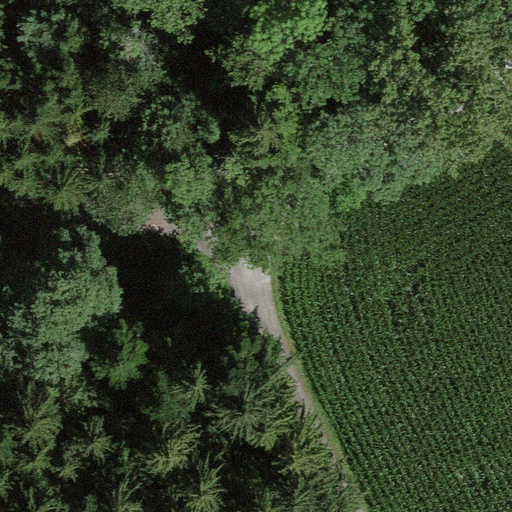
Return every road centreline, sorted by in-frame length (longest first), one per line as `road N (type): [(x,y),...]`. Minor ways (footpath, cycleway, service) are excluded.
road 1 (track): [(358,511),(282,378),(230,207)]
road 2 (track): [(511,73),(230,207)]
road 3 (track): [(230,207),(68,207),(0,179)]
